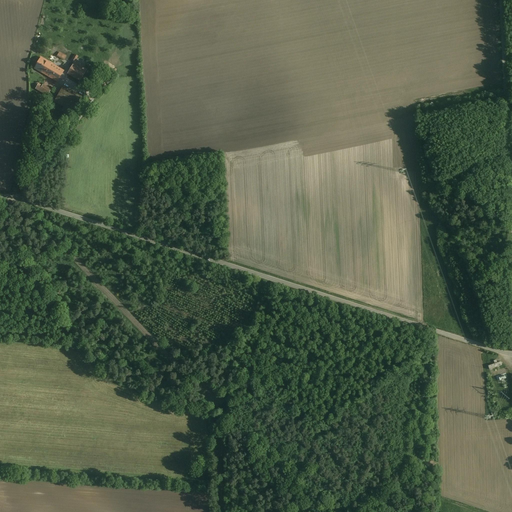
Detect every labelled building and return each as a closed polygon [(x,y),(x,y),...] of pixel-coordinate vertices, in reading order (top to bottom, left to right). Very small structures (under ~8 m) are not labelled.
[(47,61),(41,58),(35,68),(49,77),(52,73),(43,68),(47,61)] [(64,71),(47,61),(43,68),(52,73),(49,77),(57,82),(64,71)] [(87,70),(74,62),(68,74),(80,81),(87,70)] [(51,90),(40,83),(37,89),(40,91),(38,95),(45,99),(51,90)] [(82,97),(63,86),(54,102),(73,112),(82,97)] [(501,361),(498,362),(497,359),(494,360),(495,363),(488,365),(489,369),(503,365),(501,361)]
